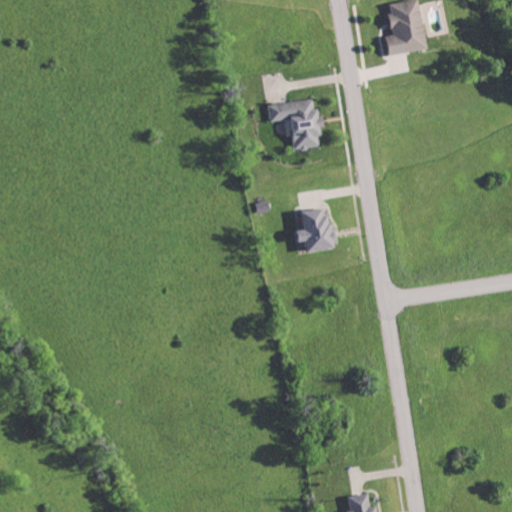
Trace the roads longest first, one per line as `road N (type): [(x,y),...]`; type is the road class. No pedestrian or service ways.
road 1 (residential): [(424,511),(339,0)]
road 2 (residential): [(511,279),(389,298)]
